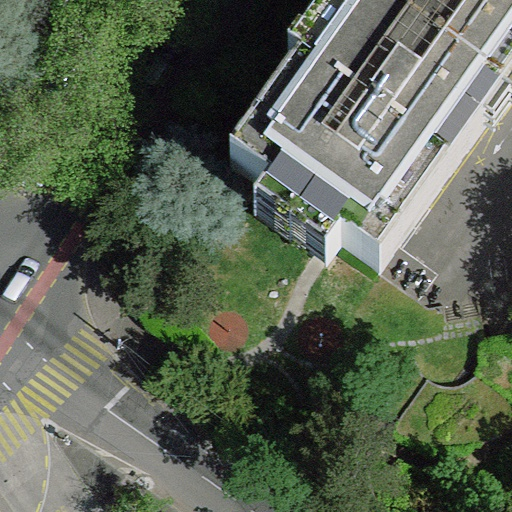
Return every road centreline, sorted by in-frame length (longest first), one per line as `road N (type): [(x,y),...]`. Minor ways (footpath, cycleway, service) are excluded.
road 1 (primary): [(0,300),(197,0)]
road 2 (residential): [(0,318),(255,511)]
road 3 (primary): [(89,0),(0,140)]
